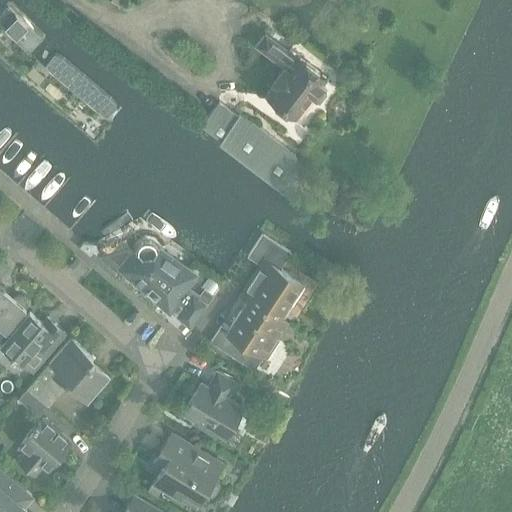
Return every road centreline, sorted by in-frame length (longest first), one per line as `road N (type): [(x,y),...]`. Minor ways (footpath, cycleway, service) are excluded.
road 1 (residential): [(401,511),(511,277)]
road 2 (residential): [(159,364),(0,227)]
road 3 (residential): [(102,22),(177,17),(210,39),(220,49),(218,77),(191,85)]
road 4 (residential): [(71,511),(159,364)]
road 5 (residential): [(159,364),(191,345),(246,259)]
